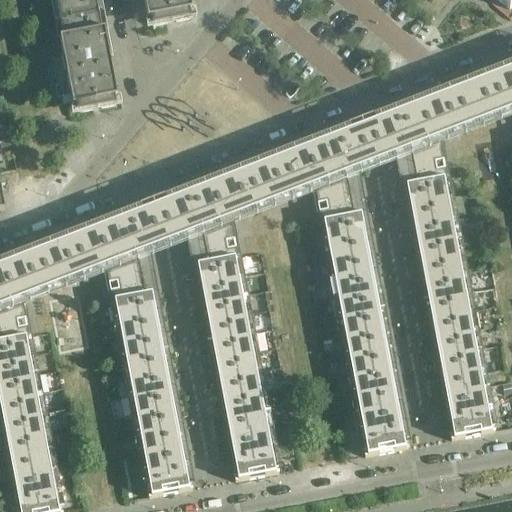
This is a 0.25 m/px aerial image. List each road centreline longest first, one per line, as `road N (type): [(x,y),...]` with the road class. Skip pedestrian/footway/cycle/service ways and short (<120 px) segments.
road 1 (residential): [(79,203),(511,37)]
road 2 (residential): [(219,511),(511,454)]
road 3 (residential): [(237,0),(143,111)]
